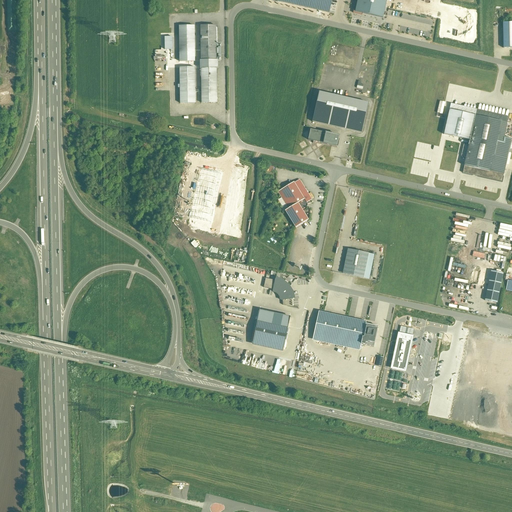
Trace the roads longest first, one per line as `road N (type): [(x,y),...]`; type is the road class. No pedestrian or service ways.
road 1 (residential): [(511,65),(232,2),(233,144),(335,168)]
road 2 (residential): [(335,168),(317,255),(321,282),(511,327)]
road 3 (secondary): [(511,453),(209,385)]
road 4 (motorway): [(178,353),(175,304),(160,267),(94,219),(69,187),(53,94)]
road 5 (motorway): [(59,368),(53,94)]
road 6 (motorway): [(59,368),(71,301),(100,271),(121,267),(144,272),(169,301),(174,336),(163,374)]
road 7 (motorway): [(41,63),(46,327)]
road 8 (motorway): [(46,327),(53,511)]
road 9 (residential): [(335,168),(511,208)]
road 10 (secondary): [(163,374),(0,337)]
road 11 (track): [(233,144),(91,113)]
road 12 (motorway): [(64,511),(59,368)]
road 13 (motorway): [(41,63),(29,137),(0,188)]
road 14 (motorway): [(0,223),(32,247),(46,327)]
